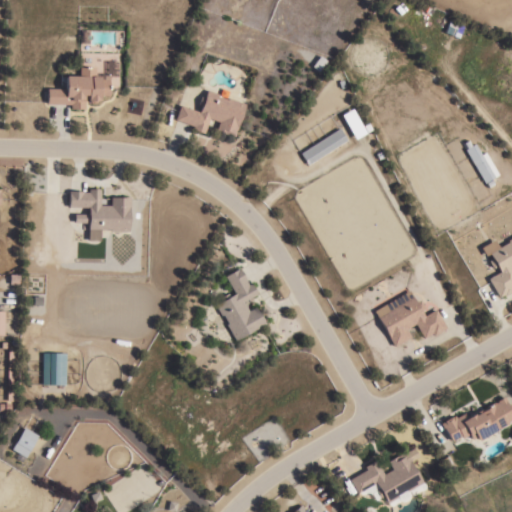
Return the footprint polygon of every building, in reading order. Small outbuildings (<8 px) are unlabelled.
[(461,26),(456,38),(442,32),(447,20),(461,26)] [(68,109),(68,104),(45,104),(45,88),(63,88),(63,75),(77,75),(77,67),(93,67),(93,76),(98,76),(98,79),(107,79),(107,89),(108,89),(108,95),(97,95),(97,100),(95,100),(95,102),(93,103),(90,103),(88,102),(88,100),(86,100),(86,99),(83,99),(82,109),(68,109)] [(226,99),(226,97),(243,104),(235,126),(236,126),(232,136),(224,133),(223,134),(214,130),(217,122),(207,118),(202,133),(190,129),(191,126),(173,119),(178,105),(197,112),(205,90),(216,94),(216,96),(226,99)] [(341,115),(354,140),(371,130),(367,123),(362,127),(352,109),(341,115)] [(306,164),(299,153),(338,128),(345,139),(306,164)] [(483,182),(463,149),(465,148),(461,143),(466,140),(469,145),(473,143),(480,154),(484,152),(497,174),(483,182)] [(108,231),(108,229),(98,229),(98,231),(86,230),(86,222),(82,222),(82,214),(86,214),(86,207),(67,207),(67,191),(81,191),(81,192),(86,192),(86,189),(98,189),(98,205),(108,205),(108,196),(128,197),(128,208),(127,208),(127,231),(108,231)] [(486,278),(497,272),(494,266),(490,268),(486,260),(490,258),(487,254),(484,256),(479,247),(493,239),(497,247),(506,242),(505,240),(511,236),(511,266),(509,268),(511,273),(511,285),(509,287),(510,290),(503,294),(503,293),(496,297),(486,278)] [(224,324),(225,323),(220,314),(219,315),(212,305),(219,301),(217,298),(226,293),(228,296),(232,293),(223,276),(237,268),(246,284),(249,283),(255,294),(241,301),(246,310),(253,306),(257,313),(258,313),(264,323),(254,329),(253,328),(233,340),(224,324)] [(444,327),(438,331),(431,336),(429,333),(421,338),(413,324),(404,329),(409,336),(391,346),(386,337),(387,336),(375,316),(391,306),(392,308),(400,303),(399,301),(410,295),(414,302),(418,300),(423,308),(419,310),(422,315),(433,309),(444,327)] [(63,384),(40,384),(41,352),(64,352),(63,384)] [(475,440),(472,437),(468,439),(465,434),(459,438),(458,435),(448,441),(441,429),(437,423),(441,421),(440,421),(448,416),(448,417),(452,415),(453,417),(461,412),(464,417),(471,413),(472,414),(475,413),(474,411),(491,401),(492,402),(494,401),(494,400),(501,396),(504,401),(503,402),(504,404),(508,402),(511,410),(509,412),(511,417),(504,422),(504,423),(475,440)] [(36,435),(23,457),(9,449),(22,427),(36,435)] [(421,483),(422,486),(422,488),(420,489),(419,490),(417,490),(414,491),(411,494),(409,495),(406,496),(406,498),(403,500),(400,501),(398,501),(397,500),(395,502),(391,503),(390,504),(389,505),(386,505),(383,503),(380,496),(374,499),(371,499),(369,494),(367,493),(364,492),(360,493),(360,494),(359,494),(357,493),(356,491),(354,493),(346,479),(364,469),(362,466),(373,460),(381,474),(389,469),(385,461),(402,451),(403,452),(411,447),(416,456),(407,461),(419,482),(421,483)]
